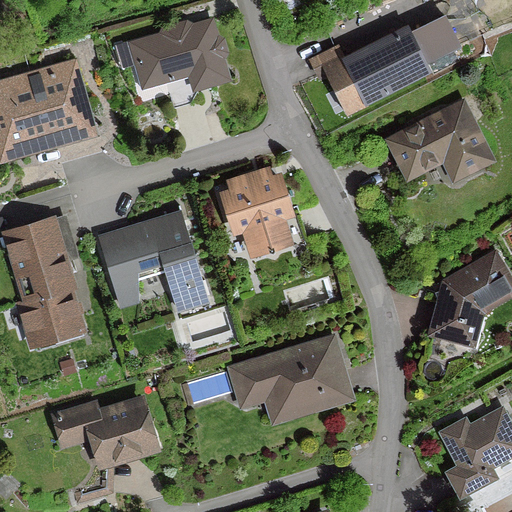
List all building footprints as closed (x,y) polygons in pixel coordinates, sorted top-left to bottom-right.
[(456,45),(443,17),(407,34),(408,37),(399,41),(397,36),(344,62),(336,47),(308,61),(316,78),(324,74),(343,111),(426,70),(422,62),(456,45)] [(198,70),(200,78),(202,85),(225,79),(219,59),(222,53),(219,42),(213,38),(209,23),(190,28),(187,35),(176,38),(174,33),(168,30),(162,31),(159,37),(131,45),(137,65),(133,66),(140,90),(168,82),(168,81),(171,80),(173,77),(189,72),(192,66),(198,70)] [(0,145),(52,131),(56,143),(90,133),(71,65),(0,85),(0,145)] [(460,105),(389,141),(407,176),(452,153),(462,173),(488,160),(460,105)] [(287,245),(279,218),(287,215),(276,178),(256,184),(253,175),(240,179),(243,188),(223,194),(235,231),(244,229),(252,256),(266,252),(266,253),(271,255),(274,251),(273,250),(287,245)] [(38,223),(48,256),(60,252),(67,250),(57,217),(38,223)] [(206,298),(183,224),(169,228),(166,220),(132,231),(132,239),(100,249),(117,304),(137,297),(136,279),(163,270),(170,294),(195,286),(199,299),(196,300),(196,301),(206,298)] [(48,256),(38,223),(4,233),(16,274),(26,271),(34,297),(67,287),(67,288),(71,287),(60,252),(48,256)] [(445,295),(439,299),(429,334),(458,341),(457,344),(474,348),(482,317),(479,312),(511,293),(511,288),(493,254),(443,283),(441,289),(445,295)] [(67,287),(34,297),(18,302),(31,346),(80,331),(75,314),(67,288),(67,287)] [(274,419),(347,397),(330,341),(232,370),(234,379),(259,372),(274,419)] [(73,372),(70,360),(58,364),(62,375),(73,372)] [(86,418),(100,463),(153,447),(139,402),(86,418)] [(457,467),(446,473),(459,496),(494,477),(489,467),(511,454),(511,429),(501,409),(468,427),(464,420),(457,424),(456,423),(439,433),(457,467)]
